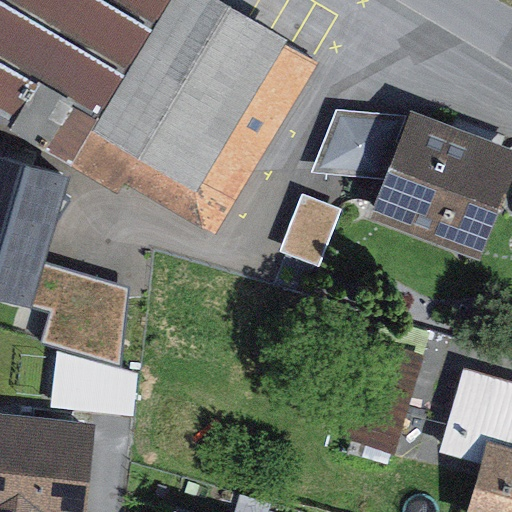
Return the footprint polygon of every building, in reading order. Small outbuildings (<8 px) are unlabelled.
[(328,47),(261,0),(0,0),(0,319),(86,345),(122,223),(22,187),(42,145),(213,226),(328,47)] [(385,150),(397,101),(339,88),(328,137),(385,150)] [(505,253),(511,235),(511,133),(435,104),(394,211),(505,253)] [(380,315),(354,414),(403,427),(429,328),(380,315)] [(511,436),(511,372),(485,365),(462,446),(504,457),(510,436),(511,436)] [(77,511),(88,419),(0,408),(0,511),(77,511)] [(511,511),(511,436),(510,436),(504,457),(488,511),(511,511)] [(230,511),(200,503),(197,511),(230,511)]
